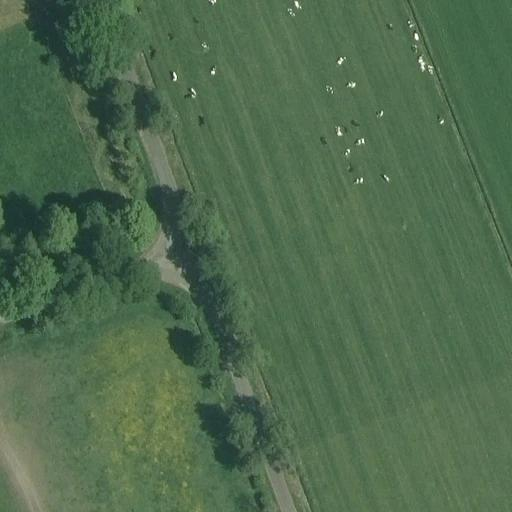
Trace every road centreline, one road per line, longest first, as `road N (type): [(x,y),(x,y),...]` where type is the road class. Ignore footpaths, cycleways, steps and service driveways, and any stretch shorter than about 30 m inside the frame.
road 1 (unclassified): [(282,511),(184,250)]
road 2 (unclassified): [(184,250),(94,0)]
road 3 (unclassified): [(0,314),(184,250)]
